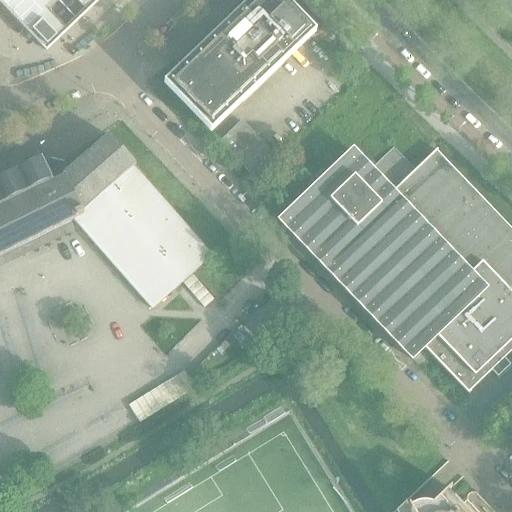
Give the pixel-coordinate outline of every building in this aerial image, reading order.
[(0,0),(0,3),(46,51),(47,49),(99,0),(0,0)] [(310,30),(294,14),(293,16),(285,8),(287,6),(280,0),(257,0),(252,6),(249,2),(235,16),(262,45),(276,32),(292,50),(309,34),(308,32),(310,30)] [(240,106),(282,66),(279,63),(292,50),(276,32),(262,45),(235,16),(182,66),(185,69),(169,85),(171,86),(169,88),(184,104),(186,102),(188,105),(194,110),(192,112),(207,129),(210,127),(211,128),(237,103),(240,106)] [(278,160),(241,122),(219,143),(255,181),(278,160)] [(0,248),(6,246),(9,250),(14,252),(19,253),(24,252),(29,249),(31,244),(32,239),(34,239),(35,240),(74,221),(152,310),(212,257),(133,167),(135,166),(109,137),(62,178),(52,182),(50,177),(43,163),(41,160),(40,161),(17,172),(15,173),(0,180),(0,248)] [(511,231),(436,152),(437,152),(436,150),(415,171),(393,148),(370,170),(352,152),(328,176),(322,170),(310,181),(316,187),(279,222),(411,360),(423,348),(468,395),(469,394),(491,371),(504,359),(511,351),(511,231)] [(260,346),(292,316),(275,299),(243,329),(260,346)] [(406,501),(396,511),(466,511),(465,510),(462,508),(446,493),(431,506),(425,505),(419,505),(413,507),(410,508),(406,501)]
